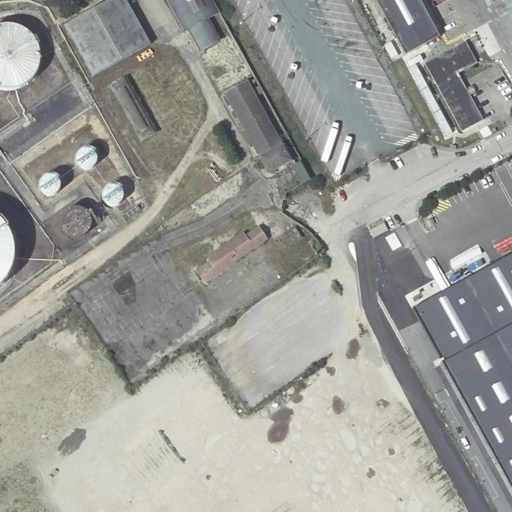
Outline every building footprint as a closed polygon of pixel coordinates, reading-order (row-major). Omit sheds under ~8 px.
[(123,0),(110,0),(65,26),(93,76),(149,45),(123,0)] [(220,13),(212,0),(171,0),(200,51),(219,41),(208,19),(220,13)] [(421,0),(377,0),(404,52),(439,34),(421,0)] [(39,60),(37,49),(33,40),(27,32),(19,28),(9,25),(0,25),(0,89),(5,90),(16,89),(26,84),(33,77),(37,68),(39,60)] [(464,39),(424,60),(459,129),(480,118),(455,70),(475,60),(464,39)] [(126,79),(111,87),(140,142),(156,133),(126,79)] [(247,83),(222,96),(264,170),(271,172),(294,160),(290,151),(287,152),(283,145),(282,146),(247,83)] [(93,159),(93,157),(92,154),(90,152),(87,150),(86,150),(83,150),(81,151),(79,152),(77,153),(76,155),(76,157),(76,158),(76,160),(76,162),(78,164),(79,166),(81,167),(82,167),(85,167),(88,167),(90,166),(91,164),(93,161),(93,159)] [(292,167),(302,184),(308,180),(299,163),(292,167)] [(56,185),(56,183),(55,180),(53,178),(51,177),(49,176),(46,176),(44,177),(42,178),(41,179),(40,181),(39,183),(39,184),(39,186),(39,189),(41,191),(42,192),(44,193),(45,194),(48,194),(51,193),(53,192),(55,190),(56,187),(56,185)] [(118,194),(118,192),(117,189),(115,187),(114,186),(110,184),(109,184),(106,184),(104,186),(102,187),(100,189),(99,191),(99,193),(99,195),(99,197),(100,199),(102,201),(103,201),(104,202),(106,203),(108,203),(110,203),(111,203),(115,201),(116,199),(117,197),(118,196),(118,194)] [(443,207),(464,244),(474,239),(453,202),(443,207)] [(87,223),(87,219),(86,216),(83,212),(81,210),(75,208),(72,208),(67,209),(63,211),(61,214),(60,215),(58,219),(58,221),(58,224),(60,228),(62,231),(65,234),(68,236),(72,237),(77,236),(81,234),(84,232),(86,228),(87,223)] [(387,227),(383,220),(369,228),(373,235),(387,227)] [(13,256),(11,241),(6,230),(0,222),(0,285),(3,283),(10,271),(13,256)] [(429,229),(436,243),(447,237),(440,223),(429,229)] [(297,226),(283,235),(291,246),(305,236),(297,226)] [(211,262),(197,271),(205,283),(267,240),(259,228),(246,237),(244,235),(209,260),(211,262)] [(511,234),(421,285),(428,297),(412,306),(442,361),(511,487),(511,234)] [(311,245),(318,257),(326,252),(325,250),(323,247),(318,240),(311,245)] [(8,379),(29,408),(66,381),(46,352),(8,379)] [(511,487),(442,361),(435,365),(511,506),(511,487)] [(0,431),(22,416),(4,390),(0,392),(0,431)]
